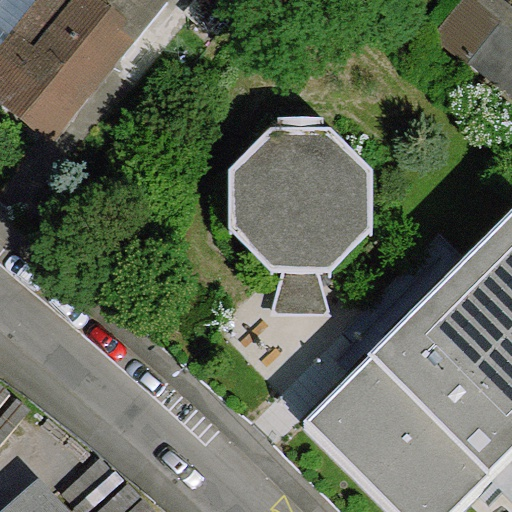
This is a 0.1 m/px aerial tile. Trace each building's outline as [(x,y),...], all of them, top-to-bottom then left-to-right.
[(170,7),(161,0),(47,0),(0,58),(0,93),(50,134),(116,54),(126,61),(170,7)] [(472,66),(505,25),(473,0),(464,0),(435,37),(472,66)] [(511,30),(505,25),(472,66),(511,96),(511,30)] [(280,137),(272,137),(231,179),(232,237),(273,279),(284,279),(319,279),(333,280),(374,239),(374,178),(332,137),(326,137),(280,137)] [(511,218),(302,429),(385,511),(462,511),(511,462),(511,218)] [(319,279),(284,279),(269,318),(300,318),(331,319),(319,279)] [(53,511),(36,492),(13,511),(53,511)]
